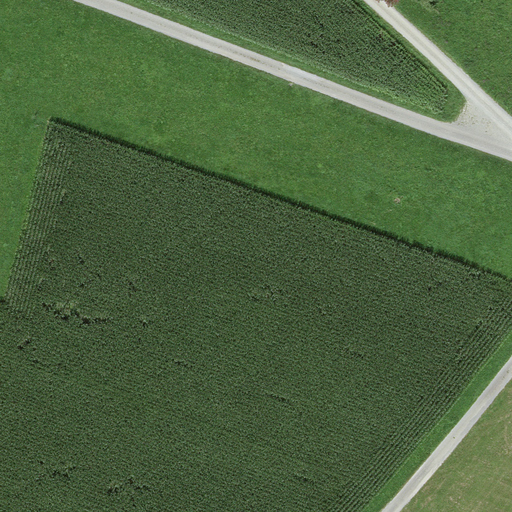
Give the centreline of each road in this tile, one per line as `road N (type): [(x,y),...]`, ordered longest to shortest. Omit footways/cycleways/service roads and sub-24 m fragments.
road 1 (track): [(511,151),(93,0)]
road 2 (track): [(373,0),(511,126)]
road 3 (track): [(511,376),(396,511)]
